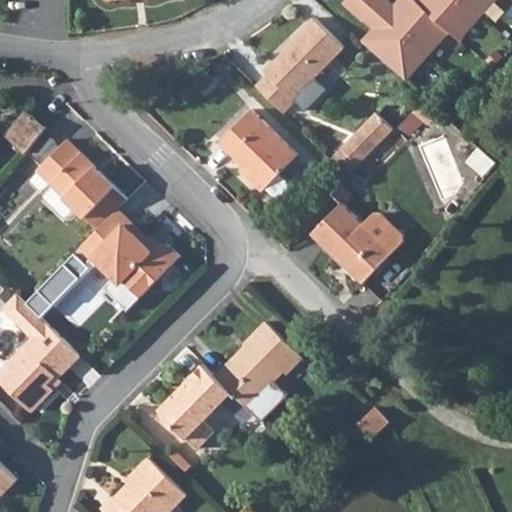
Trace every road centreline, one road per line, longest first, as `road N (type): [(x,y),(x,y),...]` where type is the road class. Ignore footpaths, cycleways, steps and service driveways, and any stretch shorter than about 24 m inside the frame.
road 1 (residential): [(54,511),(87,417),(214,292),(229,266),(220,216),(112,111),(86,53)]
road 2 (residential): [(86,53),(170,40),(249,0)]
road 3 (unknown): [(359,323),(257,251),(230,242)]
